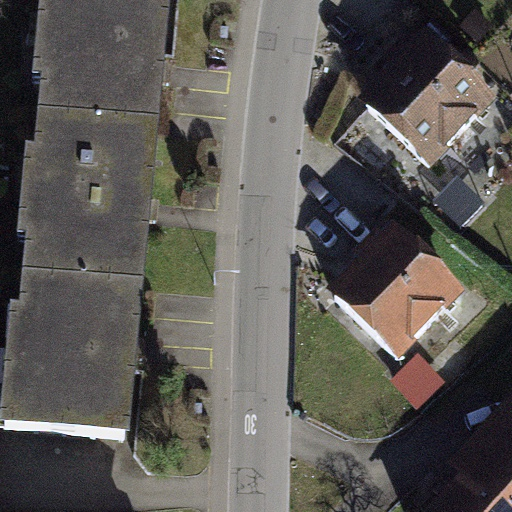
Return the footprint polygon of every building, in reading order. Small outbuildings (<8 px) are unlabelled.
[(176,0),(41,0),(34,84),(44,85),(38,159),(24,158),(16,247),(28,248),(22,313),(12,313),(0,435),(0,442),(131,455),(140,358),(154,214),(166,95),(176,0)] [(433,31),(369,98),(443,169),(507,101),(433,31)] [(400,230),(336,296),(402,361),(467,294),(400,230)] [(425,354),(397,380),(426,410),(454,384),(425,354)] [(511,511),(511,403),(453,469),(468,483),(442,511),(511,511)]
